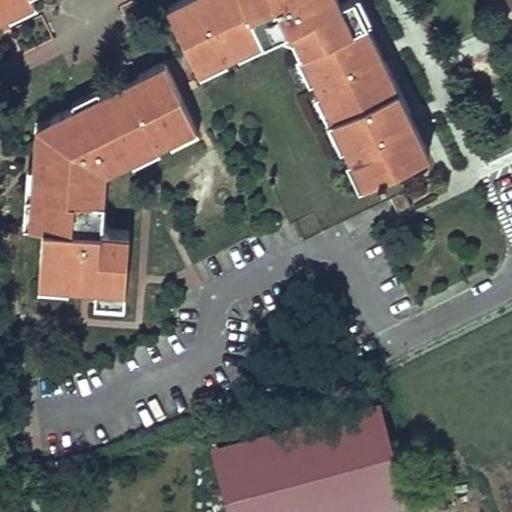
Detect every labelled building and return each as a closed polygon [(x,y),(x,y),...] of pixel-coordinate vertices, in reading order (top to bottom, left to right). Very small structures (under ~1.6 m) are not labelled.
[(0,0),(0,7),(5,5),(8,10),(28,0),(0,0)] [(28,0),(8,10),(9,13),(36,1),(34,0),(28,0)] [(179,0),(167,6),(189,50),(198,68),(224,56),(225,60),(238,54),(236,50),(262,38),(263,41),(282,33),(293,36),(302,54),(305,52),(318,78),(314,80),(320,92),(324,90),(336,117),(349,143),(345,145),(351,157),(355,155),(367,181),(396,168),(429,152),(417,126),(410,129),(407,123),(404,117),(411,113),(398,87),(385,61),(379,64),(376,58),(373,52),(379,49),(367,22),(355,0),(345,0),(341,2),(331,7),(328,1),(327,0),(179,0)] [(0,17),(9,13),(8,10),(5,5),(0,7),(0,17)] [(236,50),(238,54),(263,41),(262,38),(236,50)] [(379,49),(373,52),(376,58),(379,64),(385,61),(379,49)] [(305,52),(302,54),(314,80),(318,78),(305,52)] [(199,72),(225,60),(224,56),(198,68),(199,72)] [(34,195),(32,225),(43,225),(39,280),(68,282),(68,286),(82,287),(82,283),(89,283),(96,284),(95,288),(95,298),(124,300),(125,290),(129,231),(111,230),(102,220),(107,172),(133,159),(131,156),(157,143),(159,147),(171,141),(169,137),(195,125),(165,62),(138,75),(140,79),(134,82),(128,85),(126,81),(100,93),(102,97),(76,110),(74,106),(50,117),(51,120),(36,142),(43,147),(43,157),(42,166),(36,166),(34,195)] [(138,75),(126,81),(128,85),(134,82),(140,79),(138,75)] [(324,90),(320,92),(333,118),(336,117),(324,90)] [(100,93),(74,106),(76,110),(102,97),(100,93)] [(411,113),(404,117),(407,123),(410,129),(417,126),(411,113)] [(333,118),(345,145),(349,143),(336,117),(333,118)] [(169,137),(171,141),(197,128),(195,125),(169,137)] [(34,141),(33,166),(36,166),(42,166),(43,157),(43,147),(36,142),(34,141)] [(131,156),(133,159),(159,147),(157,143),(131,156)] [(351,157),(363,183),(367,181),(355,155),(351,157)] [(391,196),(399,212),(412,206),(404,190),(391,196)] [(303,238),(322,229),(313,211),(295,219),(303,238)] [(227,511),(390,511),(409,507),(381,401),(211,449),(227,511)]
